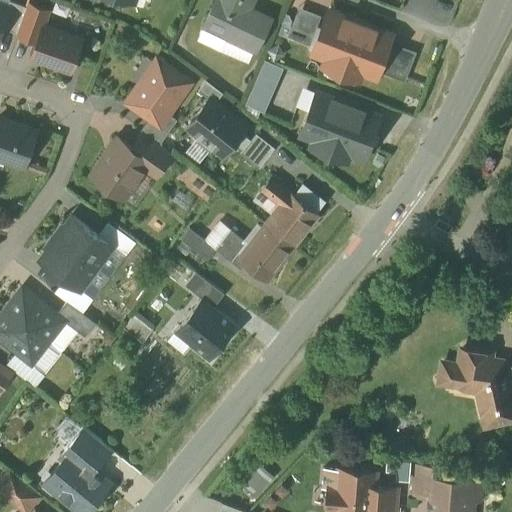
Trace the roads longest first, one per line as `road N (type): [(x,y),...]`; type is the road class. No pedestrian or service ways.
road 1 (tertiary): [(395,213),(149,511)]
road 2 (residential): [(0,261),(48,196),(75,134),(63,110),(0,87)]
road 3 (tertiary): [(503,0),(475,72),(395,213)]
road 4 (residential): [(395,213),(445,245),(511,248)]
